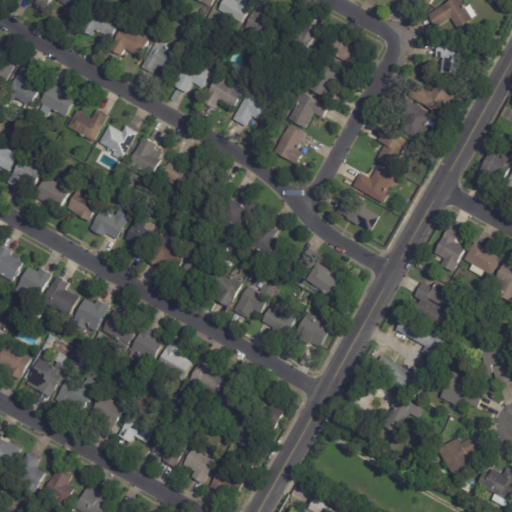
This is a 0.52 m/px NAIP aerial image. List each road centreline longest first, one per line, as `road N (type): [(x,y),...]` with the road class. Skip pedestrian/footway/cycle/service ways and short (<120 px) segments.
road 1 (tertiary): [(511,72),(262,511)]
road 2 (residential): [(395,276),(317,229),(221,144),(0,20)]
road 3 (residential): [(326,403),(0,213)]
road 4 (residential): [(302,209),(405,41),(332,0)]
road 5 (residential): [(201,511),(0,399)]
